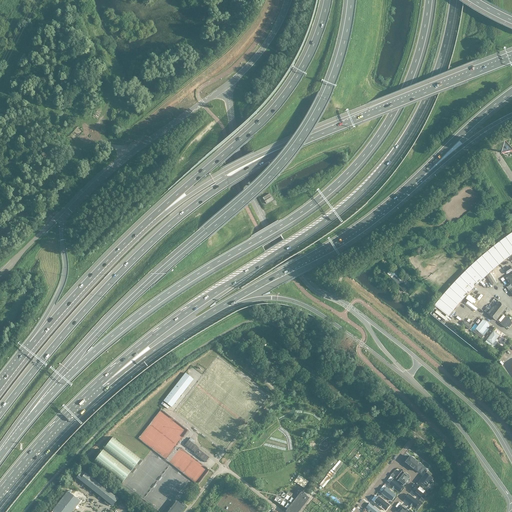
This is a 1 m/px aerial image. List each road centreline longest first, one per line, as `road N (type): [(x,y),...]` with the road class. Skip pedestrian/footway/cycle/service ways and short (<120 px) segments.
road 1 (motorway): [(12,439),(112,335),(301,212),(355,165),(399,100),(428,0)]
road 2 (motorway): [(351,0),(331,79),(279,166),(107,322),(12,439)]
road 3 (motorway): [(101,384),(173,321),(321,224),(371,180),(425,101),(453,0)]
road 4 (motorway): [(279,152),(161,232),(75,320),(0,414)]
road 5 (motorway): [(101,384),(349,232),(413,181)]
road 6 (motorway): [(328,0),(309,58),(285,95),(151,217)]
road 7 (motorway): [(511,58),(279,152)]
road 8 (track): [(336,299),(341,275),(459,185),(479,155),(488,150),(499,160)]
road 9 (motorway): [(151,217),(71,297),(0,385)]
road 10 (motorway): [(0,495),(101,384)]
road 11 (motorway): [(279,152),(240,165),(151,217)]
road 12 (motorway): [(413,181),(511,91)]
